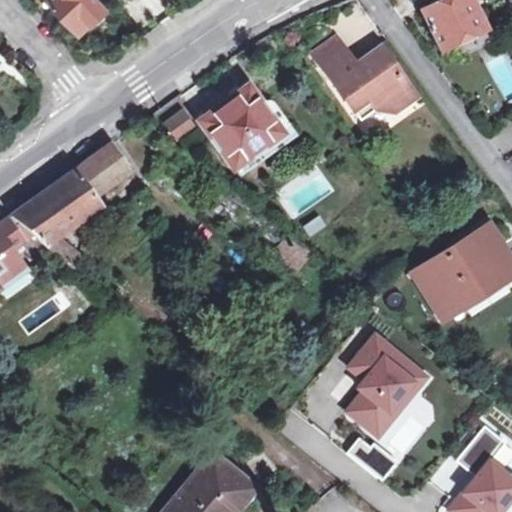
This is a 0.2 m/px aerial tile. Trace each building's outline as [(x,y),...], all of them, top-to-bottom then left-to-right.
[(103,16),(110,10),(100,0),(52,0),(83,32),(101,15),(103,16)] [(458,40),(486,25),(472,0),(443,0),(424,10),(443,48),(458,40)] [(486,25),(458,40),(463,50),(491,35),(486,25)] [(313,59),(321,70),(343,53),(335,43),(313,59)] [(343,53),(321,70),(361,124),(377,112),(395,117),(416,101),(399,79),(400,70),(391,69),(379,52),(355,69),(343,53)] [(205,122),(235,164),(288,128),(275,108),(264,104),(253,89),(205,122)] [(288,128),(235,164),(242,175),(295,139),(288,128)] [(78,259),(71,252),(68,254),(53,241),(101,208),(93,197),(128,172),(109,147),(11,218),(33,242),(67,269),(78,259)] [(215,196),(203,211),(283,277),(304,250),(180,150),(166,169),(203,198),(208,191),(215,196)] [(113,252),(156,210),(144,197),(101,239),(113,252)] [(0,282),(0,257),(22,242),(23,241),(7,221),(0,225),(0,284),(1,284),(0,282)] [(511,278),(511,257),(489,223),(409,273),(444,320),(511,278)] [(37,262),(22,242),(0,257),(0,282),(1,284),(3,286),(37,262)] [(385,414),(418,373),(374,337),(347,370),(362,383),(356,390),(361,394),(345,414),(375,438),(391,419),(385,414)] [(418,373),(385,414),(391,419),(424,378),(418,373)] [(497,438),(483,428),(459,459),(475,471),(443,511),(499,511),(511,496),(511,477),(483,456),(497,438)] [(356,439),(346,451),(378,478),(392,462),(370,443),(366,447),(356,439)] [(211,459),(167,511),(235,511),(252,491),(211,459)]
